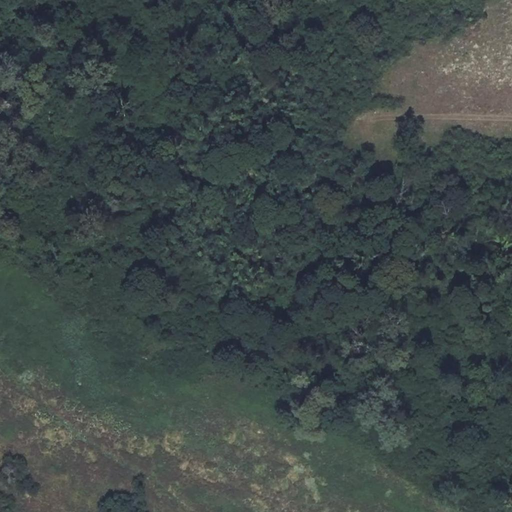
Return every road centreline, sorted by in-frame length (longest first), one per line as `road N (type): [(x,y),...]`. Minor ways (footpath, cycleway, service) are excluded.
road 1 (track): [(197,511),(0,370)]
road 2 (track): [(511,115),(374,116)]
